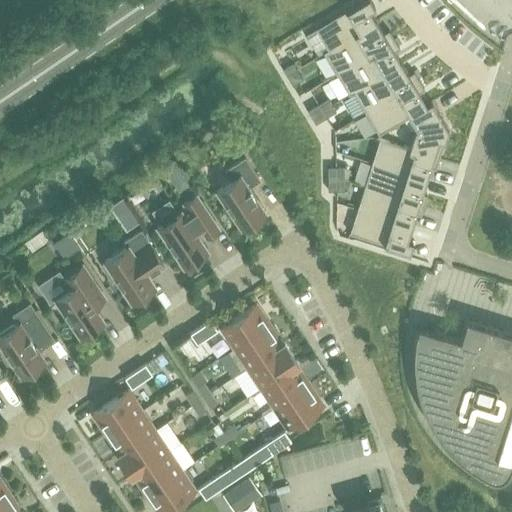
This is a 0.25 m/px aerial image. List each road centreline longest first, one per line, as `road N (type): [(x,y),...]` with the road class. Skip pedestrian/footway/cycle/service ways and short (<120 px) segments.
road 1 (residential): [(415,511),(371,383),(297,245),(31,421)]
road 2 (primary): [(158,0),(0,107)]
